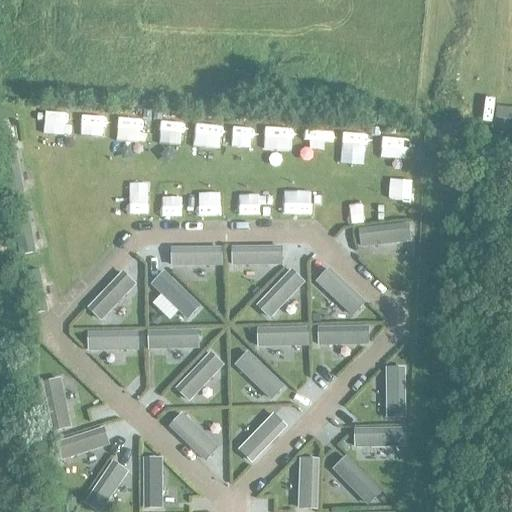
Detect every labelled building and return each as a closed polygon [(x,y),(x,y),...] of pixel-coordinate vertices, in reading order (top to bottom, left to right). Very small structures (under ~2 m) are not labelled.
[(511,108),(497,107),(494,129),(511,131),(511,108)] [(13,145),(9,124),(0,125),(0,142),(1,147),(13,145)] [(24,159),(9,162),(17,198),(31,195),(24,159)] [(34,213),(20,216),(28,256),(42,253),(34,213)] [(407,225),(359,231),(361,247),(409,241),(407,225)] [(172,249),(173,265),(218,264),(217,248),(172,249)] [(235,248),(235,264),(280,264),(280,248),(235,248)] [(44,267),(30,270),(37,304),(50,302),(44,267)] [(290,270),(255,308),(268,320),(303,282),(290,270)] [(331,273),(320,284),(353,315),(364,304),(331,273)] [(167,275),(156,286),(189,317),(200,306),(167,275)] [(88,309),(100,320),(130,288),(119,277),(88,309)] [(320,330),(320,346),(365,345),(365,329),(320,330)] [(149,331),(150,347),(195,346),(194,330),(149,331)] [(257,330),(257,346),(302,346),(302,330),(257,330)] [(92,333),(93,349),(138,347),(137,331),(92,333)] [(248,352),(237,363),(269,394),(280,383),(248,352)] [(218,365),(206,354),(175,386),(187,397),(218,365)] [(406,370),(390,369),(388,414),(404,415),(406,370)] [(57,375),(42,378),(52,422),(68,418),(57,375)] [(203,459),(214,447),(181,416),(170,427),(203,459)] [(281,432),(269,421),(238,453),(250,464),(281,432)] [(66,458),(93,448),(95,453),(103,450),(102,445),(108,443),(103,429),(61,444),(66,458)] [(360,430),(360,446),(405,446),(405,430),(360,430)] [(132,462),(118,454),(96,493),(110,501),(132,462)] [(345,458),(334,469),(365,501),(377,490),(345,458)] [(317,463),(301,462),(299,507),(315,508),(317,463)] [(164,467),(148,466),(146,511),(162,511),(164,467)]
